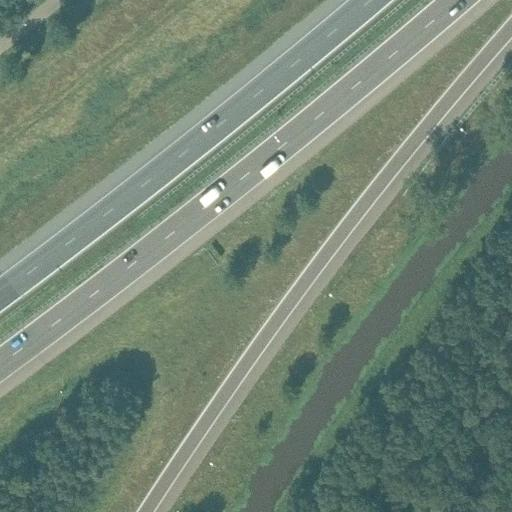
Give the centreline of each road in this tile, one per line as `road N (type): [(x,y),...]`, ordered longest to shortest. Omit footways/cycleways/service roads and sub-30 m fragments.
road 1 (motorway): [(148,511),(334,239),(511,28)]
road 2 (motorway): [(0,362),(456,0)]
road 3 (motorway): [(372,0),(199,144),(0,293)]
